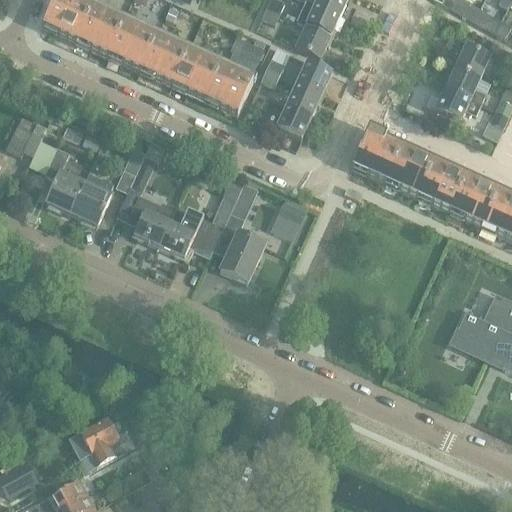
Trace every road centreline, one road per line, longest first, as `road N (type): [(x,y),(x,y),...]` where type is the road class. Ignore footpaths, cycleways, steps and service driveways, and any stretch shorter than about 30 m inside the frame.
road 1 (residential): [(6,49),(316,190),(402,0)]
road 2 (tertiary): [(297,373),(0,237)]
road 3 (tertiary): [(511,472),(297,373)]
road 4 (residential): [(234,511),(297,373)]
